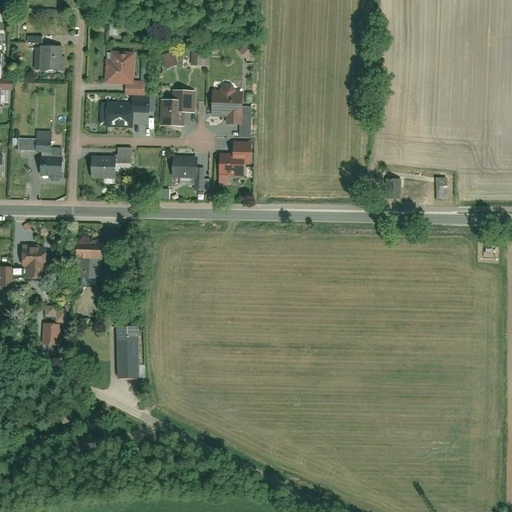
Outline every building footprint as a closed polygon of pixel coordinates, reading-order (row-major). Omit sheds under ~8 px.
[(111,27),(111,38),(120,38),(120,27),(111,27)] [(249,46),(241,54),(248,62),(257,54),(249,46)] [(42,47),(42,70),(62,71),(64,69),(64,60),(62,58),(61,58),(62,47),(42,47)] [(106,64),(106,85),(137,85),(137,48),(113,49),(113,64),(106,64)] [(193,54),(193,68),(210,68),(210,54),(193,54)] [(142,59),(143,81),(154,80),(153,59),(142,59)] [(0,80),(0,112),(3,112),(3,91),(16,90),(15,80),(0,80)] [(128,87),(128,98),(147,97),(147,86),(128,87)] [(253,115),(246,115),(246,91),(215,91),(215,118),(230,118),(230,126),(241,126),(241,140),(253,140),(253,115)] [(188,128),(188,114),(198,113),(198,93),(181,93),(181,102),(162,102),(163,128),(188,128)] [(104,106),(104,128),(137,127),(137,105),(104,106)] [(140,110),(140,127),(153,127),(152,110),(140,110)] [(38,142),(38,155),(55,155),(55,142),(38,142)] [(219,161),(219,178),(249,178),(249,161),(256,161),(256,146),(236,147),(236,161),(219,161)] [(120,178),(120,172),(135,172),(135,149),(119,149),(119,159),(94,160),(94,179),(120,178)] [(43,158),(43,176),(65,177),(65,158),(43,158)] [(174,159),(175,182),(204,181),(203,159),(174,159)] [(451,201),(450,171),(438,171),(439,202),(451,201)] [(387,181),(387,203),(399,203),(400,181),(387,181)] [(82,243),(83,280),(104,279),(103,260),(105,260),(104,242),(82,243)] [(26,269),(30,269),(31,280),(49,279),(48,268),(51,268),(51,247),(26,248),(26,269)] [(104,266),(105,295),(126,295),(125,266),(104,266)] [(16,295),(15,271),(0,271),(1,296),(16,295)] [(66,289),(65,278),(56,278),(56,289),(66,289)] [(64,325),(45,326),(46,349),(65,348),(64,325)] [(118,329),(119,380),(143,379),(141,329),(118,329)]
